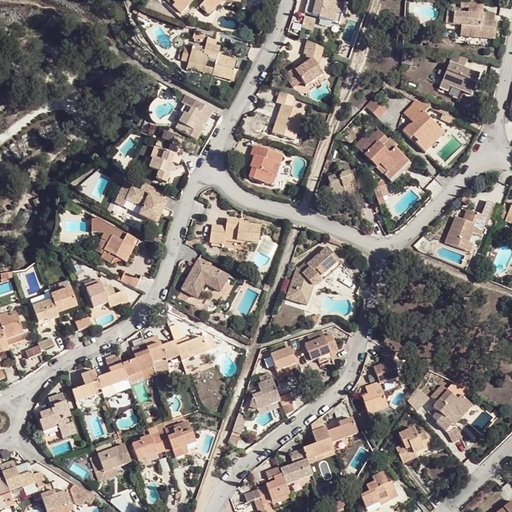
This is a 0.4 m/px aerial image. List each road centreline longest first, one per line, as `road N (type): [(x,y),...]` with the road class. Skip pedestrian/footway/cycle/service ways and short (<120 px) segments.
road 1 (residential): [(214,511),(224,485),(349,385),(386,257)]
road 2 (residential): [(218,165),(192,184),(161,296),(142,324),(32,387)]
road 3 (residential): [(218,165),(245,201),(305,214),(386,257)]
road 4 (residential): [(294,0),(282,40),(218,145),(218,165)]
road 5 (residential): [(386,257),(498,149)]
